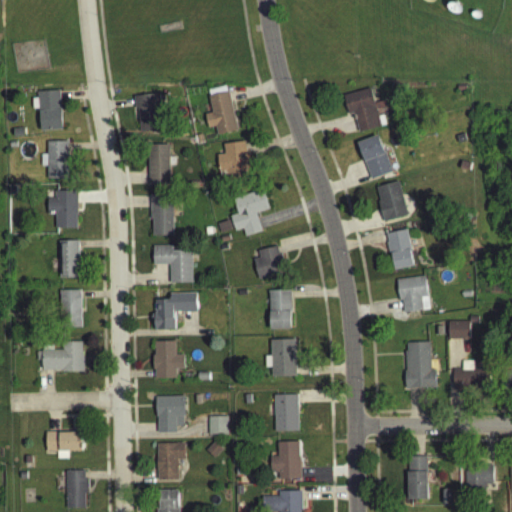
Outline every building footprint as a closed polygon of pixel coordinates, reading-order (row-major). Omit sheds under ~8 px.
[(436,0),(418,0),(419,3),(425,8),(433,9),(437,6),(438,2),(436,0)] [(458,7),(454,6),(448,6),(445,9),(446,14),(450,17),(458,19),(461,16),(462,12),(458,7)] [(478,15),(474,15),(471,16),(470,17),(469,19),(471,22),(474,23),(478,22),(480,20),(478,15)] [(156,30),(178,26),(180,32),(157,37),(156,30)] [(10,48),(42,44),(48,72),(15,77),(10,48)] [(347,119),(352,118),(354,125),(357,134),(357,137),(380,130),(373,107),(369,92),(342,100),(344,108),(347,119)] [(38,117),(37,117),(35,96),(39,96),(58,94),(61,134),(42,135),(39,135),(38,117)] [(210,116),(206,117),(210,132),(214,131),(215,139),(216,140),(224,138),(236,135),(232,116),(229,102),(227,95),(226,96),(208,100),(206,100),(210,116)] [(132,100),(132,106),(133,113),(136,113),(137,121),(138,135),(159,133),(161,133),(157,98),(142,99),(132,100)] [(12,134),(23,132),(24,139),(13,141),(12,134)] [(454,141),(463,138),(465,145),(457,148),(454,141)] [(355,147),(376,139),(381,151),(383,155),(390,174),(391,176),(379,181),(370,184),(368,179),(364,168),(355,147)] [(46,183),(45,146),(48,146),(66,145),(67,183),(46,183)] [(225,174),(218,175),(216,159),(223,158),(222,148),(243,146),(244,155),(248,183),(227,186),(225,174)] [(148,189),(147,149),(159,149),(168,149),(168,188),(158,188),(148,189)] [(459,173),(460,165),(469,167),(468,175),(459,173)] [(378,205),(374,192),(397,186),(407,220),(383,227),(381,221),(377,205),(378,205)] [(255,217),(258,227),(260,234),(246,239),(245,240),(242,232),(234,235),(229,219),(236,217),(231,202),(233,202),(261,192),(268,213),(255,217)] [(76,195),(76,218),(75,218),(75,232),(56,232),(53,232),(53,219),(46,219),(46,202),(53,202),(53,195),(56,195),(76,195)] [(151,223),(149,223),(148,199),(158,198),(172,198),(172,240),(170,240),(151,241),(151,223)] [(409,252),(413,271),(394,275),(391,262),(389,263),(385,246),(387,246),(386,242),(385,238),(405,234),(409,252)] [(58,282),(58,245),(78,245),(78,282),(58,282)] [(171,255),(190,254),(191,287),(189,287),(168,287),(168,269),(151,269),(151,250),(169,249),(171,249),(171,255)] [(258,262),(256,255),(259,254),(276,250),(277,254),(278,257),(280,257),(284,277),(257,284),(253,263),(258,262)] [(400,305),(398,305),(395,284),(422,280),(423,280),(426,301),(420,302),(422,314),(419,315),(402,317),(401,309),(400,305)] [(58,294),(59,331),(80,331),(80,315),(80,298),(80,294),(58,294)] [(290,316),(290,334),(271,334),(269,334),(269,316),(268,316),(268,295),(273,295),(290,294),(290,299),(290,316)] [(173,322),(173,334),(153,334),(153,317),(155,317),(154,304),(169,304),(169,297),(196,297),(196,316),(173,317),(173,322)] [(468,328),(468,320),(477,321),(477,328),(468,328)] [(448,344),(448,326),(467,326),(468,326),(468,328),(468,344),(457,344),(448,344)] [(270,381),(270,344),(271,344),(294,343),(295,375),(295,381),(272,381),(270,381)] [(42,354),(40,354),(40,356),(36,356),(36,364),(41,364),(41,371),(41,375),(45,375),(58,374),(61,374),(61,376),(82,376),(82,363),(82,345),(61,345),(61,354),(49,354),(49,351),(42,351),(42,354)] [(174,359),(183,359),(183,373),(174,373),(174,382),(173,382),(153,383),(153,373),(152,373),(151,359),(153,359),(153,345),(173,345),(174,345),(174,359)] [(406,355),(405,347),(427,347),(429,346),(430,374),(434,374),(434,377),(435,392),(428,392),(417,392),(406,392),(406,391),(404,391),(404,375),(405,375),(404,355),(406,355)] [(452,395),(452,374),(489,373),(489,383),(489,395),(452,395)] [(511,394),(507,394),(497,394),(497,386),(497,374),(511,374),(511,376),(511,394)] [(197,385),(197,377),(208,377),(208,385),(197,385)] [(273,436),(272,399),(275,399),(297,398),(297,402),(298,435),(276,436),(273,436)] [(242,400),(249,399),(250,408),(242,408),(242,400)] [(155,421),(156,421),(156,431),(156,437),(175,437),(175,430),(182,430),(182,420),(183,420),(183,400),(181,401),(154,401),(155,410),(155,421)] [(207,421),(207,431),(207,439),(227,439),(227,421),(207,421)] [(45,456),(55,456),(66,455),(81,455),(80,435),(58,436),(58,435),(53,435),(44,435),(45,456)] [(205,454),(215,444),(223,452),(213,463),(205,454)] [(297,461),(299,461),(299,475),(299,483),(282,484),(277,484),(277,476),(269,476),(269,461),(277,460),(277,446),(297,446),(297,461)] [(156,459),(156,448),(175,448),(175,447),(183,447),(183,464),(176,464),(176,484),(174,484),(156,484),(156,479),(156,475),(155,475),(155,459),(156,459)] [(486,469),(488,469),(492,469),(492,485),(492,489),(485,489),(485,501),(465,501),(465,469),(465,459),(486,459),(486,469)] [(408,504),(407,476),(409,476),(408,462),(418,462),(426,461),(426,462),(426,476),(427,476),(427,504),(410,504),(408,504)] [(83,483),(87,483),(87,498),(83,498),(83,511),(65,511),(65,475),(83,475),(83,479),(83,483)] [(234,498),(235,490),(242,490),(242,498),(234,498)] [(157,511),(157,495),(174,494),(177,494),(177,511),(157,511)] [(260,511),(260,501),(278,500),(278,496),(297,496),(299,496),(300,496),(300,500),(300,511),(260,511)]
